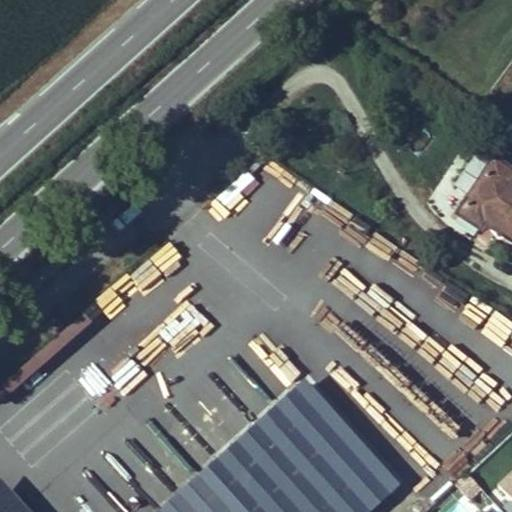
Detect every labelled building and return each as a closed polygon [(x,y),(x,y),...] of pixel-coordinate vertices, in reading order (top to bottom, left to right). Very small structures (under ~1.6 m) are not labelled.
[(511,242),(511,174),(494,162),(457,215),(478,230),(487,218),(495,224),(492,229),(511,242)] [(491,308),(477,330),(494,341),(509,319),(491,308)] [(511,321),(497,344),(511,354),(511,321)] [(373,511),(403,486),(306,377),(151,511),(373,511)] [(414,485),(432,502),(451,483),(433,466),(414,485)] [(511,472),(496,487),(511,503),(511,472)]
